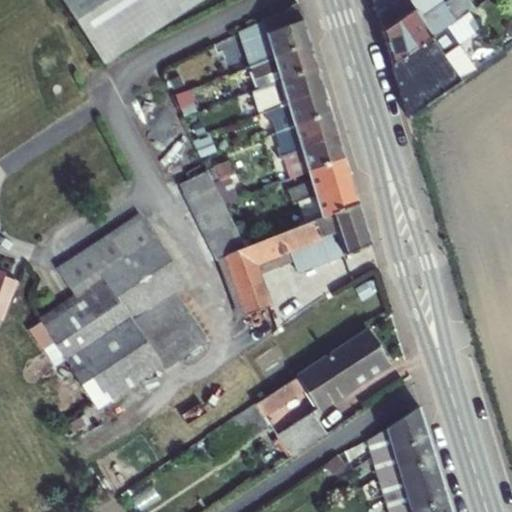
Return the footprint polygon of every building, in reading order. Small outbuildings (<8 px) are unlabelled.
[(61,0),(103,64),(201,0),(61,0)] [(371,0),(390,65),(446,26),(454,21),(441,1),(439,2),(438,0),(371,0)] [(250,64),(309,44),(297,4),(240,32),(250,64)] [(454,21),(446,26),(459,45),(482,30),(469,11),(454,21)] [(446,26),(390,65),(407,120),(472,76),(468,69),(456,77),(442,56),(459,45),(446,26)] [(316,67),(309,44),(250,64),(255,77),(276,69),(279,80),(316,67)] [(477,73),(459,45),(442,56),(456,77),(468,69),(472,76),(477,73)] [(263,110),(322,89),(316,67),(279,80),(256,89),(251,90),(257,112),(263,110)] [(276,132),(329,112),(322,89),(263,110),(266,118),(272,116),(276,132)] [(270,134),(276,156),(302,147),(336,135),(329,112),(276,132),(270,134)] [(302,147),(276,156),(284,181),(306,172),(343,158),(336,135),(302,147)] [(288,195),(290,203),(291,203),(350,179),(343,158),(306,172),(310,186),(288,195)] [(239,226),(211,178),(204,165),(171,183),(204,241),(239,226)] [(290,203),(297,227),(357,204),(350,179),(291,203),(290,203)] [(249,244),(246,245),(256,272),(293,258),(298,272),(370,245),(357,204),(297,227),(249,244)] [(75,298),(39,321),(98,408),(177,355),(181,360),(207,343),(173,292),(185,284),(139,216),(57,270),(75,298)] [(204,241),(212,256),(216,255),(239,316),(268,306),(256,272),(246,245),(249,244),(239,226),(204,241)] [(388,364),(368,331),(253,406),(261,419),(302,391),(317,413),(388,364)] [(214,455),(264,423),(261,419),(253,406),(204,439),(214,455)] [(451,511),(420,409),(368,442),(388,511),(451,511)] [(283,466),(328,436),(314,417),(271,445),(283,466)] [(283,466),(271,445),(264,449),(277,469),(283,466)]
